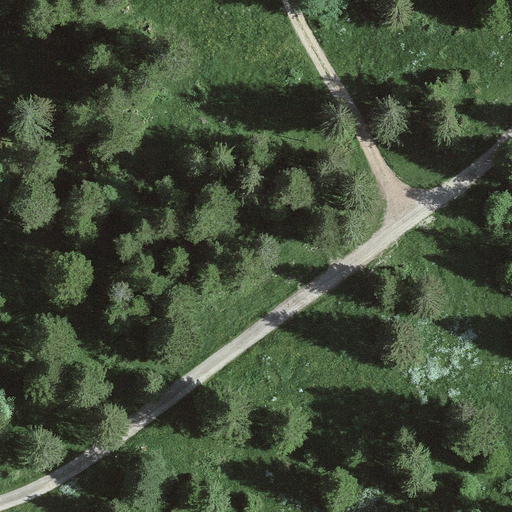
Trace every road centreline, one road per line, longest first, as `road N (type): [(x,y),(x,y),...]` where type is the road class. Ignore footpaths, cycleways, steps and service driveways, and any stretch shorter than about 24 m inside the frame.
road 1 (unclassified): [(0,502),(127,443),(321,279),(511,137)]
road 2 (track): [(289,0),(409,221)]
